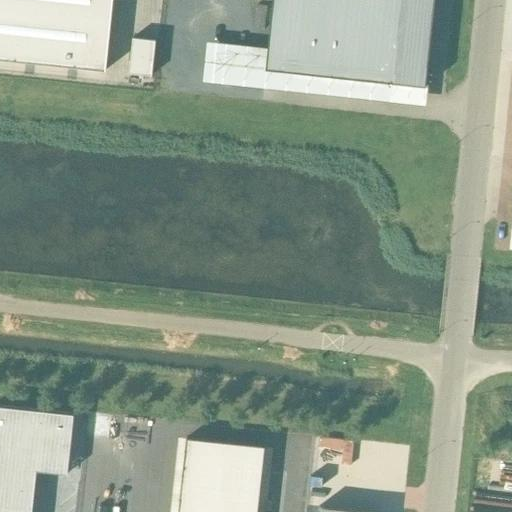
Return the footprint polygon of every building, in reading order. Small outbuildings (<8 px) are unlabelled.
[(0,0),(0,59),(106,71),(113,0),(0,0)] [(435,0),(273,0),(266,70),(426,86),(435,0)] [(133,38),(129,73),(152,76),(156,40),(133,38)] [(0,406),(0,511),(32,511),(37,470),(68,474),(74,414),(0,406)] [(186,438),(178,511),(257,511),(265,446),(186,438)]
